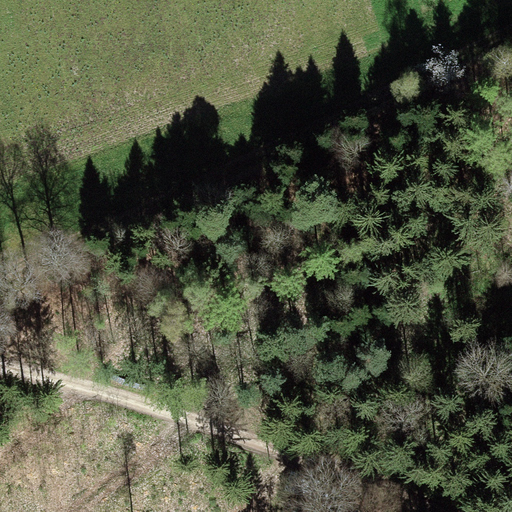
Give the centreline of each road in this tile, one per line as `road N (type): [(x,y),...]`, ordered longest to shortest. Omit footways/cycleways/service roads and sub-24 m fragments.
road 1 (track): [(511,30),(0,284)]
road 2 (track): [(0,368),(159,407),(444,511)]
